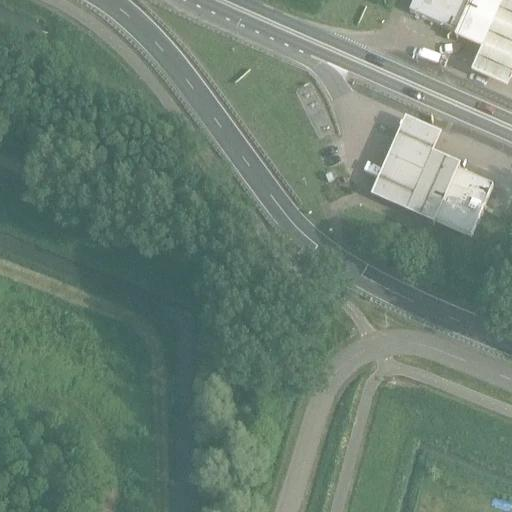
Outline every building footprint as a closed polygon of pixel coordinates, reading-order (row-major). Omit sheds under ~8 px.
[(428,0),(422,14),(461,31),(474,0),(428,0)] [(511,80),(511,0),(474,0),(461,31),(458,36),(483,47),(472,72),(509,88),(511,80)] [(434,221),(457,171),(460,163),(434,152),(443,133),(407,117),(372,195),(433,223),(434,221)] [(434,221),(471,238),(494,188),(457,171),(434,221)] [(327,179),(329,185),(335,182),(332,176),(327,179)]
